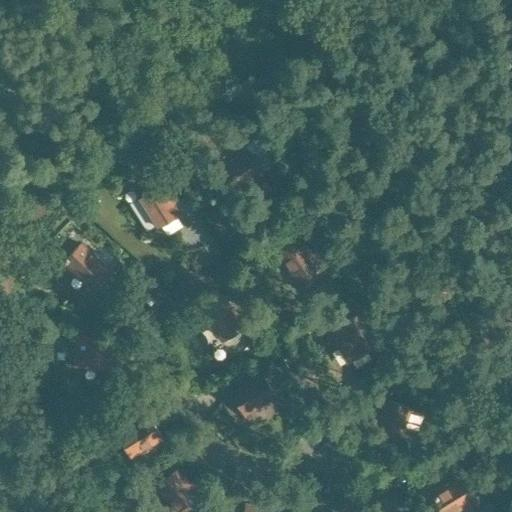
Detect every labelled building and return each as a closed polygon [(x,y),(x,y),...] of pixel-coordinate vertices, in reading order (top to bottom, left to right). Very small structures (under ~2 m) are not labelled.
[(264,179),(266,177),(250,152),(231,164),(228,159),(216,166),(232,192),(261,174),(264,179)] [(154,231),(179,214),(167,195),(173,192),(165,180),(139,196),(157,225),(152,228),(154,231)] [(82,210),(69,223),(79,234),(93,222),(82,210)] [(280,255),(300,282),(324,264),(316,252),(311,256),(297,238),(273,256),(275,258),(280,255)] [(74,270),(90,286),(112,264),(110,262),(105,267),(81,243),(60,265),(70,275),(74,270)] [(205,312),(223,341),(249,325),(241,313),(236,316),(224,297),(198,313),(200,315),(205,312)] [(349,362),(370,349),(352,320),(357,317),(356,314),(325,334),(331,344),(336,340),(349,362)] [(23,320),(16,337),(35,344),(41,328),(23,320)] [(75,335),(74,365),(108,366),(108,373),(111,373),(112,343),(89,342),(90,335),(75,335)] [(276,395),(260,369),(250,375),(253,381),(232,394),(248,420),(250,418),(247,413),(276,395)] [(416,409),(388,400),(381,421),(374,419),(370,433),(399,442),(410,410),(416,412),(416,409)] [(115,431),(131,457),(160,439),(164,444),(166,443),(150,417),(131,429),(128,423),(115,431)] [(179,511),(202,491),(193,480),(188,484),(175,470),(153,491),(155,493),(159,488),(179,511)] [(443,483),(430,491),(443,511),(453,511),(472,501),(476,506),(478,505),(462,479),(446,489),(443,483)]
